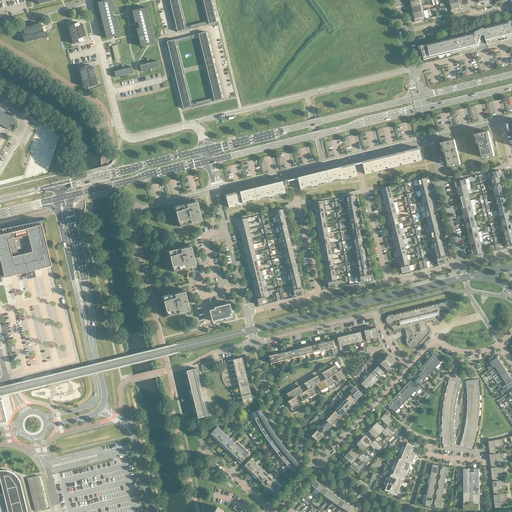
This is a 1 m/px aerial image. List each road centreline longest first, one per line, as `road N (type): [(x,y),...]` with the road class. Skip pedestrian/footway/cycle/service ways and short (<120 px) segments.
road 1 (secondary): [(56,199),(96,393),(87,406),(42,417)]
road 2 (secondary): [(211,160),(423,109)]
road 3 (secondary): [(416,98),(208,148)]
road 4 (residential): [(461,263),(394,280),(385,275),(354,153)]
road 5 (residential): [(246,313),(318,291),(287,170)]
road 6 (secondary): [(103,402),(69,216)]
road 7 (residential): [(409,366),(372,313),(254,342)]
road 8 (residential): [(492,511),(487,459),(425,453),(408,511)]
road 9 (secondary): [(202,149),(56,186)]
road 10 (residential): [(319,462),(282,417),(254,342)]
road 11 (secondary): [(73,194),(205,162)]
road 12 (residential): [(461,263),(429,135)]
road 13 (residential): [(319,462),(409,366)]
road 14 (residential): [(246,313),(215,187)]
